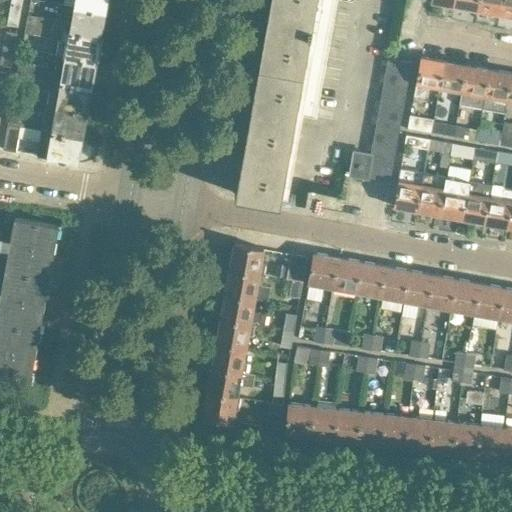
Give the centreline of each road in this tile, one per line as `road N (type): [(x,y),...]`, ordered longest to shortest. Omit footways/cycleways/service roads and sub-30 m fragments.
road 1 (residential): [(511,265),(174,210)]
road 2 (residential): [(131,200),(84,444)]
road 3 (residential): [(134,453),(174,210)]
road 4 (residential): [(174,210),(214,0)]
road 5 (residential): [(170,0),(131,200)]
road 6 (residential): [(131,200),(0,176)]
